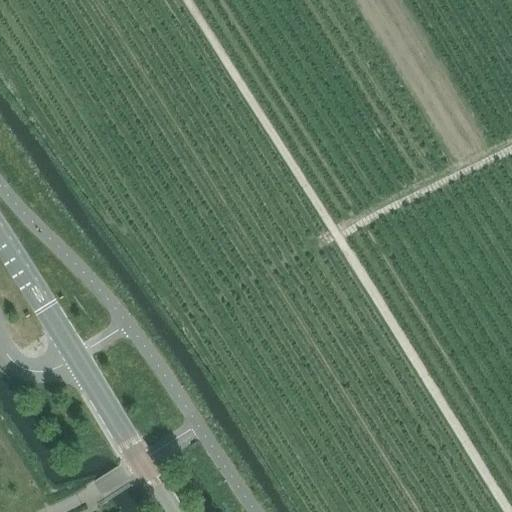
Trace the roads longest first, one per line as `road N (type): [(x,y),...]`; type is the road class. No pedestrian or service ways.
road 1 (tertiary): [(169,511),(73,359)]
road 2 (tertiary): [(73,359),(0,238)]
